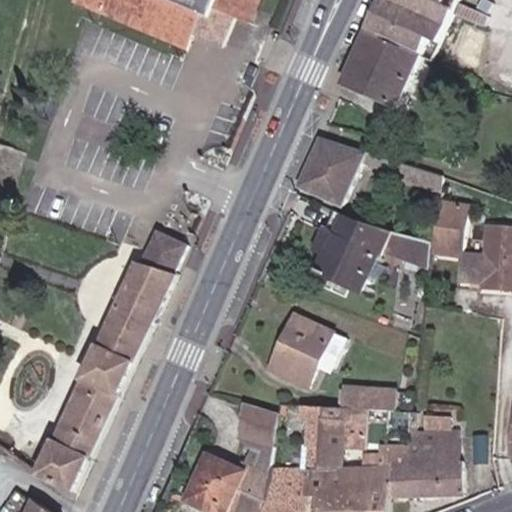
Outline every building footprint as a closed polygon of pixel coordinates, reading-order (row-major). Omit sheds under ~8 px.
[(83,0),(83,1),(194,49),(201,34),(210,15),(218,19),(223,10),(238,17),(254,24),(264,0),(83,0)] [(376,0),(363,30),(422,56),(446,0),(376,0)] [(487,78),(493,63),(509,23),(469,6),(445,60),(487,78)] [(210,15),(201,34),(226,43),(238,17),(223,10),(218,19),(210,15)] [(363,30),(340,82),(399,108),(422,56),(363,30)] [(370,155),(323,140),(301,189),(346,207),(363,171),(370,155)] [(0,206),(7,209),(10,197),(9,197),(0,194),(0,178),(13,182),(21,154),(0,148),(0,206)] [(444,178),(370,155),(363,171),(441,195),(444,178)] [(0,194),(9,197),(13,182),(0,178),(0,194)] [(511,290),(511,228),(490,228),(488,259),(462,256),(470,209),(440,204),(434,246),(432,255),(445,257),(462,259),(462,282),(486,284),(486,289),(511,290)] [(366,225),(338,212),(320,252),(331,257),(322,275),(362,294),(379,257),(390,232),(366,225)] [(390,232),(379,257),(387,260),(399,236),(390,232)] [(63,449),(49,480),(82,496),(140,363),(182,278),(178,275),(191,247),(162,234),(148,266),(145,265),(107,352),(105,350),(90,384),(92,385),(65,449),(63,449)] [(432,255),(434,246),(399,236),(395,261),(430,267),(432,255)] [(445,269),(445,257),(432,255),(430,267),(445,269)] [(306,389),(332,334),(297,317),(270,371),(306,389)] [(338,410),(396,414),(396,392),(339,389),(338,410)] [(282,415),(244,408),(240,426),(242,443),(277,449),(282,415)] [(274,473),(268,511),(320,511),(325,423),(326,410),(304,409),(299,472),(274,473)] [(420,415),(409,415),(411,467),(398,468),(395,500),(469,497),(467,465),(445,467),(444,434),(458,433),(457,420),(426,420),(427,432),(420,433),(420,415)] [(320,511),(394,511),(395,500),(398,468),(351,469),(348,422),(325,423),(320,511)] [(465,432),(458,433),(444,434),(445,467),(467,465),(465,432)] [(208,511),(268,511),(274,473),(253,465),(249,476),(208,460),(190,504),(208,511)] [(50,511),(35,501),(33,505),(19,497),(11,511),(50,511)]
